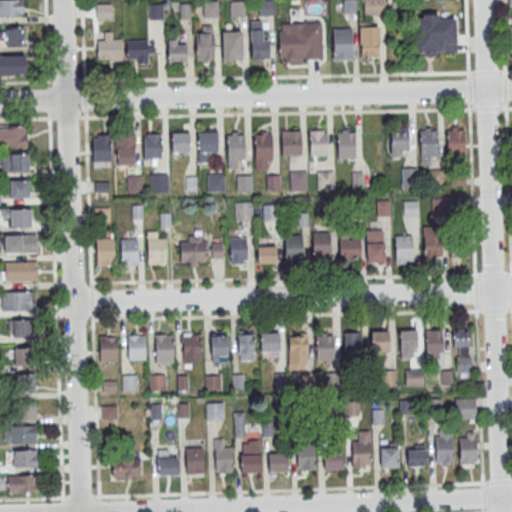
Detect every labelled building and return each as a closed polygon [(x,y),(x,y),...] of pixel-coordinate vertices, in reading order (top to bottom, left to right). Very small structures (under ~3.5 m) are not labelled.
[(0,0),(23,0),(23,16),(0,16),(0,0)] [(429,0),(430,13),(442,13),(442,0),(429,0)] [(110,4),(96,4),(96,17),(110,17),(110,4)] [(415,19),(432,18),(433,46),(417,46),(415,19)] [(269,40),(261,40),(261,22),(250,22),(250,59),(268,60),(269,40)] [(321,24),(279,25),(279,60),(321,59),(321,24)] [(0,27),(0,45),(24,45),(24,27),(0,27)] [(361,28),(378,27),(379,55),(362,55),(361,28)] [(195,60),(213,60),(213,29),(195,29),(195,60)] [(332,29),(332,60),(351,60),(351,29),(332,29)] [(97,60),(121,59),(120,32),(97,32),(97,60)] [(241,60),(241,32),(222,32),(222,60),(241,60)] [(126,39),(126,61),(154,61),(154,39),(126,39)] [(186,61),(186,39),(167,39),(167,61),(186,61)] [(0,56),(25,56),(26,75),(0,75),(0,56)] [(0,147),(26,147),(26,125),(0,125),(0,147)] [(419,126),(419,163),(430,163),(430,156),(438,156),(438,126),(419,126)] [(466,126),(447,126),(447,157),(466,157),(466,126)] [(409,127),(390,127),(390,155),(409,155),(409,127)] [(301,155),(301,129),(281,129),(281,155),(301,155)] [(327,129),(309,129),(309,155),(327,155),(327,129)] [(217,151),(217,130),(197,130),(197,162),(207,162),(207,151),(217,151)] [(227,169),(236,169),(236,159),(244,159),(244,130),(227,130),(227,169)] [(271,130),(254,130),(254,169),(271,169),(271,130)] [(337,130),(337,158),(353,158),(353,130),(337,130)] [(189,131),(171,131),(171,151),(189,151),(189,131)] [(161,132),(143,132),(143,159),(161,159),(161,132)] [(134,164),(134,133),(115,133),(115,164),(134,164)] [(109,167),(109,134),(92,134),(92,167),(109,167)] [(2,155),(30,154),(30,171),(3,172),(2,155)] [(402,186),(416,186),(416,168),(402,168),(402,186)] [(334,170),(317,170),(317,188),(334,188),(334,170)] [(442,170),(427,170),(427,182),(442,182),(442,170)] [(307,171),(290,171),(290,189),(307,189),(307,171)] [(206,191),(224,191),(224,173),(206,173),(206,191)] [(167,174),(150,174),(150,191),(167,191),(167,174)] [(251,174),(236,174),(236,190),(251,190),(251,174)] [(126,175),(126,192),(141,192),(141,175),(126,175)] [(11,181),(30,181),(31,198),(11,199),(11,181)] [(389,214),(389,200),(376,200),(377,215),(389,214)] [(418,200),(403,200),(403,216),(418,216),(418,200)] [(235,219),(252,219),(252,202),(235,202),(235,219)] [(274,205),(263,205),(263,218),(274,218),(274,205)] [(108,221),(109,208),(96,208),(95,220),(108,221)] [(9,210),(32,209),(33,226),(10,227),(9,210)] [(424,227),(441,226),(442,249),(439,249),(439,254),(425,254),(424,227)] [(367,230),(384,230),(384,243),(385,243),(386,262),(367,263),(367,230)] [(313,232),(330,232),(331,254),(328,254),(328,259),(314,260),(313,232)] [(451,257),(470,257),(470,233),(451,233),(451,257)] [(5,236),(37,234),(38,253),(6,254),(5,236)] [(285,235),(302,235),(303,257),(300,257),(300,262),(286,263),(285,235)] [(413,235),(394,235),(394,261),(413,261),(413,235)] [(180,265),(208,265),(208,236),(180,236),(180,265)] [(230,238),(247,237),(248,260),(245,260),(245,265),(231,265),(230,238)] [(97,239),(114,238),(115,261),(112,261),(112,266),(98,266),(97,239)] [(147,238),(164,238),(165,260),(162,260),(162,265),(148,266),(147,238)] [(359,238),(339,238),(339,261),(359,261),(359,238)] [(121,239),(138,239),(139,261),(136,261),(136,266),(122,267),(121,239)] [(221,243),(212,242),(211,256),(220,257),(221,243)] [(257,263),(276,263),(276,245),(257,245),(257,263)] [(6,263),(38,262),(39,281),(6,282),(6,263)] [(7,293),(32,292),(32,310),(7,311),(7,293)] [(14,320),(32,320),(33,337),(15,337),(14,320)] [(472,329),(452,329),(452,348),(472,348),(472,329)] [(417,347),(417,330),(398,330),(398,347),(417,347)] [(443,360),(443,330),(425,330),(425,360),(443,360)] [(389,331),(370,331),(370,362),(389,362),(389,331)] [(254,360),(254,332),(237,332),(237,360),(254,360)] [(345,332),(362,332),(363,356),(345,357),(345,332)] [(210,361),(227,361),(227,333),(210,333),(210,361)] [(261,334),(280,334),(280,351),(262,352),(261,334)] [(128,336),(145,335),(146,360),(129,361),(128,336)] [(183,336),(201,335),(201,360),(184,361),(183,336)] [(316,336),(334,335),(334,360),(317,360),(316,336)] [(117,361),(117,336),(98,336),(98,361),(117,361)] [(155,337),(173,336),(173,361),(156,361),(155,337)] [(289,337),(307,337),(308,362),(290,362),(289,337)] [(16,349),(34,348),(34,365),(16,366),(16,349)] [(456,356),(456,371),(471,371),(471,356),(456,356)] [(425,385),(425,370),(408,370),(408,385),(425,385)] [(442,384),(450,384),(450,372),(442,372),(442,384)] [(17,375),(35,374),(36,391),(17,392),(17,375)] [(122,390),(137,390),(137,374),(122,374),(122,390)] [(164,374),(149,374),(149,389),(164,389),(164,374)] [(219,388),(219,375),(205,375),(205,388),(219,388)] [(455,397),(455,419),(475,419),(475,397),(455,397)] [(18,403),(37,402),(37,419),(19,420),(18,403)] [(205,419),(223,419),(224,402),(205,402),(205,419)] [(345,402),(345,415),(356,415),(356,402),(345,402)] [(116,419),(116,405),(102,405),(102,419),(116,419)] [(372,423),(383,423),(383,409),(372,409),(372,423)] [(244,437),(244,412),(233,412),(233,437),(244,437)] [(12,426),(37,426),(37,443),(12,443),(12,441),(4,441),(4,430),(12,430),(12,426)] [(458,431),(458,465),(476,465),(476,431),(458,431)] [(435,464),(452,464),(452,432),(435,432),(435,464)] [(240,472),(260,472),(260,440),(240,440),(240,472)] [(380,467),(398,467),(398,444),(380,444),(380,467)] [(315,447),(296,447),(296,470),(315,470),(315,447)] [(186,449),(203,448),(204,473),(187,474),(186,449)] [(215,448),(232,448),(233,472),(216,473),(215,448)] [(406,465),(425,465),(426,448),(407,448),(406,465)] [(15,451),(38,450),(38,467),(15,468),(15,451)] [(342,451),(323,451),(323,469),(342,469),(342,451)] [(268,471),(287,471),(287,452),(268,452),(268,471)] [(158,475),(178,475),(178,457),(164,457),(164,453),(158,453),(158,475)] [(112,458),(112,478),(140,478),(140,458),(112,458)] [(8,476),(35,476),(35,484),(39,484),(39,492),(9,493),(8,476)]
